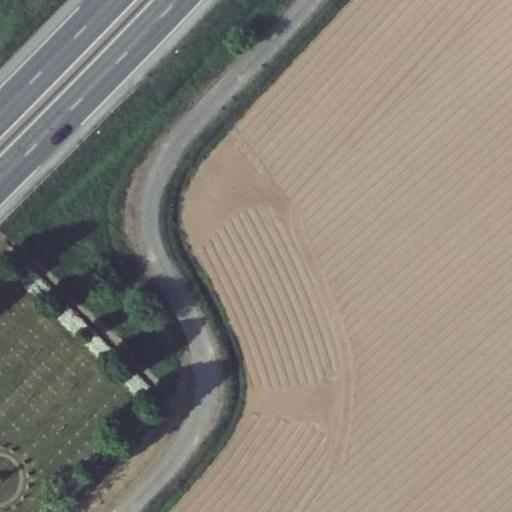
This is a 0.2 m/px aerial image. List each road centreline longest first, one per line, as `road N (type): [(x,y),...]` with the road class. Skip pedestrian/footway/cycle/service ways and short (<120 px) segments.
road 1 (trunk): [(0,183),(179,0)]
road 2 (trunk): [(114,0),(0,115)]
